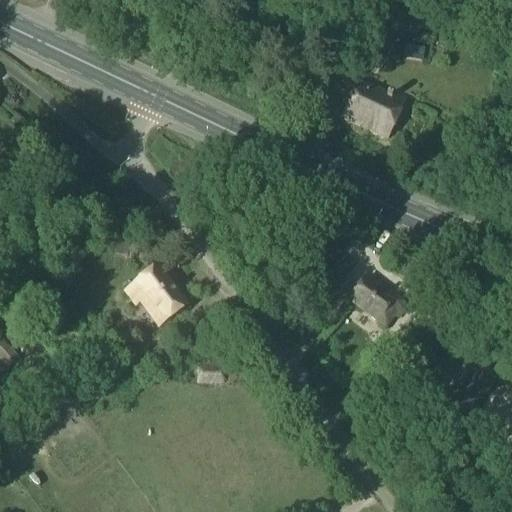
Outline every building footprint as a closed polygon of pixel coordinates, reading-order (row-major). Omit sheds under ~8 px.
[(362,17),(347,7),(322,44),(337,54),(362,17)] [(323,82),(335,88),(341,76),(329,70),(323,82)] [(359,84),(342,122),(386,143),(404,104),(359,84)] [(157,270),(126,293),(135,307),(138,305),(158,330),(186,309),(157,270)] [(383,327),(382,328),(385,330),(394,317),(399,320),(407,310),(402,306),(383,292),(365,279),(348,301),(383,327)] [(438,338),(426,353),(440,363),(450,347),(438,338)] [(197,386),(225,385),(225,368),(197,368),(197,386)] [(467,420),(497,383),(479,369),(450,406),(467,420)]
